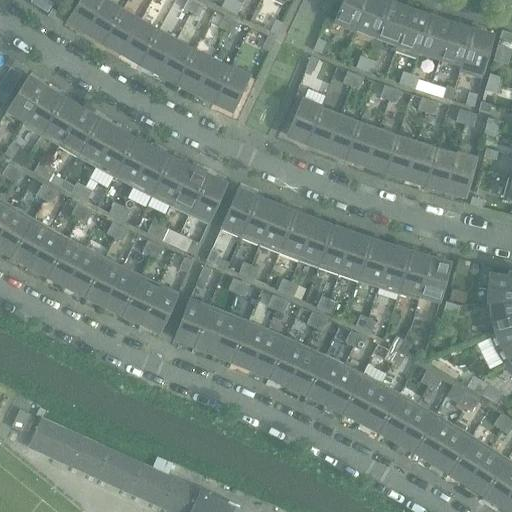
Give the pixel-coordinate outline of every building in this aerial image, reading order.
[(84,32),(104,0),(80,0),(67,21),(84,32)] [(102,43),(123,9),(107,0),(104,0),(84,32),(102,43)] [(191,13),(197,2),(192,0),(187,0),(183,9),(191,13)] [(229,12),(235,1),(232,0),(225,0),(222,8),(229,12)] [(355,31),(367,0),(343,0),(334,22),(355,31)] [(376,39),(390,3),(381,0),(367,0),(355,31),(376,39)] [(237,16),(242,5),(235,1),(229,12),(237,16)] [(198,17),(204,6),(197,2),(191,13),(198,17)] [(396,47),(410,11),(390,3),(376,39),(396,47)] [(58,24),(63,16),(52,9),(47,17),(58,24)] [(120,53),(141,19),(135,16),(123,9),(102,43),(108,46),(120,53)] [(418,55),(430,18),(410,11),(396,47),(394,52),(416,60),(418,55)] [(226,32),(232,21),(224,17),(218,28),(226,32)] [(439,61),(451,25),(430,18),(418,55),(439,61)] [(139,64),(159,29),(141,19),(120,53),(139,64)] [(233,36),(239,24),(232,21),(226,32),(233,36)] [(278,36),(283,24),(275,21),(270,32),(278,36)] [(460,68),(471,31),(451,25),(439,61),(460,68)] [(157,74),(177,39),(159,29),(139,64),(157,74)] [(481,80),(493,37),(471,31),(460,68),(458,73),(481,80)] [(511,43),(511,40),(511,34),(501,31),(499,40),(511,43)] [(270,53),(275,41),(267,38),(262,49),(270,53)] [(176,84),(195,49),(177,39),(157,74),(164,78),(176,84)] [(321,55),(326,43),(318,40),(313,51),(321,55)] [(195,94),(212,58),(195,49),(176,84),(195,94)] [(11,68),(15,61),(9,57),(4,66),(9,69),(10,68),(11,68)] [(314,72),(319,60),(310,57),(305,69),(314,72)] [(364,72),(368,60),(360,57),(356,69),(364,72)] [(213,103),(231,68),(212,58),(195,94),(213,103)] [(372,75),(376,63),(368,60),(364,72),(372,75)] [(21,75),(26,68),(15,61),(11,68),(21,75)] [(233,112),(249,78),(231,68),(213,103),(233,112)] [(351,87),(355,75),(347,72),(343,84),(351,87)] [(407,87),(411,75),(403,73),(398,85),(407,87)] [(359,90),(364,78),(355,75),(351,87),(359,90)] [(415,90),(419,78),(411,75),(407,87),(415,90)] [(499,86),(502,78),(489,75),(487,83),(499,86)] [(24,121),(46,89),(27,78),(6,110),(24,121)] [(497,95),(499,86),(487,83),(484,91),(497,95)] [(388,101),(393,89),(384,86),(380,98),(388,101)] [(451,101),(455,89),(446,87),(442,99),(451,101)] [(40,136),(62,99),(46,89),(24,121),(22,125),(40,136)] [(396,104),(401,92),(393,89),(388,101),(396,104)] [(0,102),(4,105),(9,97),(0,91),(0,102)] [(474,108),(477,96),(468,93),(465,106),(474,108)] [(58,147),(80,110),(62,99),(40,136),(55,146),(58,147)] [(426,114),(430,102),(421,99),(418,111),(426,114)] [(306,144),(321,108),(301,100),(286,136),(306,144)] [(434,116),(438,104),(430,102),(426,114),(434,116)] [(326,152),(340,116),(321,108),(306,144),(326,152)] [(76,158),(97,120),(80,110),(58,147),(76,158)] [(464,125),(468,113),(459,110),(456,123),(464,125)] [(472,128),(476,115),(468,113),(464,125),(472,128)] [(345,159),(359,123),(346,118),(340,116),(326,152),(345,159)] [(498,131),(500,122),(487,119),(485,127),(498,131)] [(94,168),(116,130),(110,127),(97,120),(76,158),(88,165),(94,168)] [(365,166),(378,130),(359,123),(345,159),(365,166)] [(496,139),(498,131),(485,127),(483,136),(496,139)] [(113,178),(133,140),(116,130),(94,168),(113,178)] [(385,173),(397,136),(391,134),(378,130),(365,166),(385,173)] [(469,142),(472,132),(464,130),(461,139),(469,142)] [(405,179),(417,142),(397,136),(385,173),(405,179)] [(131,188),(152,149),(133,140),(113,178),(131,188)] [(425,186),(437,149),(417,142),(405,179),(425,186)] [(19,165),(26,154),(19,149),(12,160),(19,165)] [(151,198),(170,159),(152,149),(131,188),(151,198)] [(445,191),(456,154),(437,149),(425,186),(445,191)] [(496,162),(498,153),(485,150),(483,158),(496,162)] [(466,197),(476,160),(456,154),(445,191),(466,197)] [(169,207),(188,168),(182,165),(170,159),(151,198),(163,204),(169,207)] [(41,177),(47,166),(40,162),(33,173),(41,177)] [(9,180),(16,169),(8,164),(1,175),(9,180)] [(52,175),(55,171),(47,166),(41,177),(48,182),(52,175)] [(188,216),(206,176),(188,168),(169,207),(188,216)] [(16,185),(23,174),(16,169),(9,180),(16,185)] [(64,181),(52,175),(48,182),(60,188),(64,181)] [(208,225),(226,185),(206,176),(188,216),(204,223),(208,225)] [(511,179),(509,178),(503,200),(511,201),(511,179)] [(78,199),(84,187),(77,183),(70,194),(78,199)] [(43,200),(50,189),(42,185),(36,196),(43,200)] [(86,203),(92,192),(84,187),(78,199),(86,203)] [(51,205),(57,194),(50,189),(43,200),(51,205)] [(239,238),(257,199),(237,190),(220,230),(239,238)] [(482,210),(484,201),(472,198),(469,206),(482,210)] [(0,233),(15,209),(0,199),(0,233)] [(259,246),(275,206),(257,199),(239,238),(259,246)] [(116,219),(122,208),(114,203),(108,215),(116,219)] [(79,220),(85,209),(77,204),(71,216),(79,220)] [(279,254),(294,214),(275,206),(259,246),(266,249),(279,254)] [(124,223),(130,212),(122,208),(116,219),(124,223)] [(0,250),(10,256),(33,219),(24,214),(15,209),(0,233),(0,250)] [(86,224),(92,213),(85,209),(79,220),(86,224)] [(298,262),(313,221),(294,214),(279,254),(298,262)] [(28,267),(50,229),(33,219),(10,256),(28,266),(28,267)] [(318,269),(333,228),(313,221),(298,262),(312,267),(318,269)] [(114,239),(120,227),(112,223),(106,235),(114,239)] [(154,238),(160,227),(152,223),(147,234),(154,238)] [(122,243),(128,231),(120,227),(114,239),(122,243)] [(162,242),(168,230),(160,227),(154,238),(162,242)] [(338,276),(351,235),(333,228),(318,269),(338,276)] [(47,277),(67,239),(50,229),(28,267),(29,267),(47,277)] [(358,283),(371,241),(351,235),(338,276),(358,283)] [(174,247),(177,241),(169,238),(167,244),(174,247)] [(65,286),(85,248),(67,239),(47,277),(48,277),(65,286)] [(150,256),(156,245),(148,241),(142,253),(150,256)] [(194,256),(199,245),(191,241),(186,253),(194,256)] [(378,289),(390,247),(371,241),(358,283),(378,289)] [(158,260),(163,249),(156,245),(150,256),(158,260)] [(398,295),(410,253),(390,247),(378,289),(398,295)] [(84,296),(103,257),(85,248),(65,286),(73,291),(84,296)] [(214,265),(219,253),(211,250),(206,262),(214,265)] [(419,296),(430,259),(410,253),(398,295),(404,297),(418,301),(419,296)] [(102,305),(122,267),(114,263),(103,257),(84,296),(85,297),(102,305)] [(187,273),(192,262),(184,258),(179,270),(187,273)] [(440,302),(450,265),(430,259),(419,296),(440,302)] [(468,272),(470,263),(458,259),(455,268),(468,272)] [(246,278),(251,267),(243,263),(238,275),(246,278)] [(121,315),(140,275),(122,267),(102,305),(103,306),(121,315)] [(206,282),(211,270),(203,267),(198,279),(206,282)] [(254,282),(259,270),(251,267),(246,278),(254,282)] [(511,272),(510,272),(508,278),(491,273),(489,288),(488,297),(489,305),(511,303),(511,272)] [(140,324),(158,284),(140,275),(121,315),(131,320),(140,324)] [(236,294),(241,283),(233,279),(228,291),(236,294)] [(285,295),(290,283),(282,280),(277,291),(285,295)] [(244,298),(249,286),(241,283),(236,294),(244,298)] [(293,298),(298,287),(290,283),(285,295),(293,298)] [(160,333),(178,293),(158,284),(140,324),(160,333)] [(275,311),(281,299),(273,296),(267,307),(275,311)] [(324,312),(329,301),(321,297),(316,309),(324,312)] [(194,346),(208,306),(189,298),(174,339),(194,346)] [(283,314),(289,303),(281,299),(275,311),(283,314)] [(332,316),(337,305),(329,301),(324,312),(332,316)] [(456,315),(458,306),(446,302),(443,311),(456,315)] [(511,303),(489,305),(491,318),(495,333),(495,335),(511,328),(511,303)] [(212,354),(227,313),(208,306),(194,346),(212,354)] [(230,361),(247,321),(227,313),(212,354),(230,361)] [(314,328),(319,317),(312,313),(306,325),(314,328)] [(362,331),(368,320),(360,316),(354,327),(362,331)] [(322,332),(327,320),(319,317),(314,328),(322,332)] [(370,335),(376,324),(368,320),(362,331),(370,335)] [(249,369),(266,329),(247,321),(230,361),(249,369)] [(509,362),(511,359),(511,328),(495,335),(489,337),(495,351),(503,365),(509,362)] [(268,377),(285,338),(266,329),(249,369),(268,377)] [(352,347),(358,336),(350,332),(345,343),(352,347)] [(361,351),(366,339),(358,336),(352,347),(361,351)] [(398,353),(404,341),(396,337),(391,346),(390,349),(398,353)] [(286,386),(305,346),(285,338),(268,377),(286,386)] [(407,354),(411,346),(404,341),(398,353),(405,357),(407,354)] [(305,394),(324,355),(305,346),(286,386),(305,394)] [(398,353),(390,349),(388,351),(383,360),(391,364),(398,353)] [(404,359),(405,357),(398,353),(391,364),(399,368),(404,359)] [(323,403),(342,364),(324,355),(305,394),(323,403)] [(436,362),(432,360),(429,365),(455,380),(458,375),(446,367),(445,365),(439,362),(436,362)] [(341,412),(361,374),(342,364),(323,403),(341,412)] [(427,387),(435,376),(426,371),(420,383),(427,387)] [(359,422),(380,384),(361,374),(341,412),(359,422)] [(435,392),(442,380),(435,376),(427,387),(435,392)] [(474,392),(481,381),(473,377),(466,388),(474,392)] [(481,397),(488,385),(481,381),(474,392),(481,397)] [(377,431),(398,394),(380,384),(359,422),(377,431)] [(453,386),(446,397),(457,404),(463,393),(453,386)] [(464,409),(471,397),(463,393),(457,404),(464,409)] [(395,441),(416,404),(398,394),(377,431),(395,441)] [(472,413),(479,402),(471,397),(464,409),(472,413)] [(413,452),(435,414),(416,404),(395,441),(413,452)] [(42,420),(46,412),(40,409),(36,416),(42,420)] [(22,434),(31,415),(20,410),(11,428),(22,434)] [(430,462),(453,425),(435,414),(413,452),(430,462)] [(500,431),(508,420),(500,415),(493,426),(500,431)] [(242,511),(38,419),(26,445),(173,511),(242,511)] [(508,436),(511,429),(511,422),(508,420),(500,431),(508,436)] [(448,473),(470,436),(453,425),(430,462),(448,473)] [(465,484),(488,447),(470,436),(448,473),(465,484)] [(482,495),(506,458),(488,447),(465,484),(482,495)] [(499,506),(511,486),(511,462),(506,458),(482,495),(499,506)] [(508,511),(511,511),(511,486),(499,506),(508,511)]
